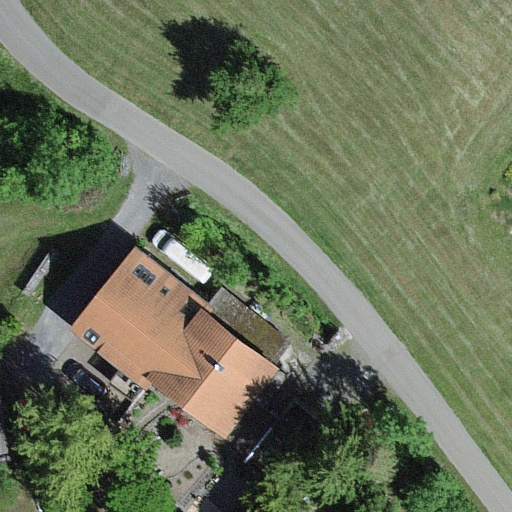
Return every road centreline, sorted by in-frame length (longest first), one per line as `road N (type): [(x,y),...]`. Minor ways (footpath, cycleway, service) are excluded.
road 1 (residential): [(0,8),(43,68),(271,219),(510,511)]
road 2 (unknown): [(180,156),(52,329),(23,388),(22,443)]
